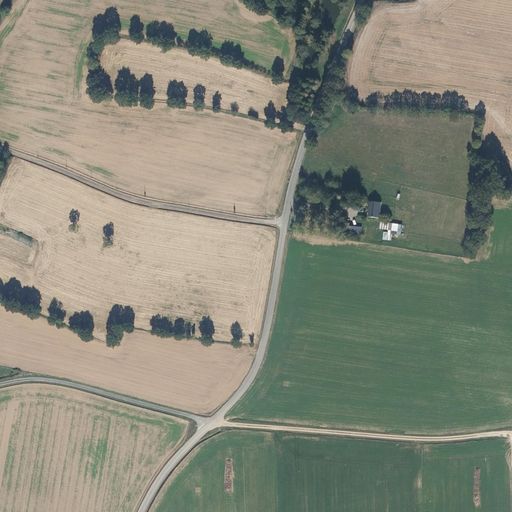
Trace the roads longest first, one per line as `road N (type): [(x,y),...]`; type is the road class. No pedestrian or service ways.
road 1 (track): [(208,424),(405,438),(511,433)]
road 2 (unclassified): [(0,148),(127,197),(284,223)]
road 3 (tertiary): [(284,223),(308,128),(361,0)]
road 4 (tertiary): [(208,424),(256,367),(284,223)]
road 5 (unclassified): [(0,385),(66,383),(208,424)]
